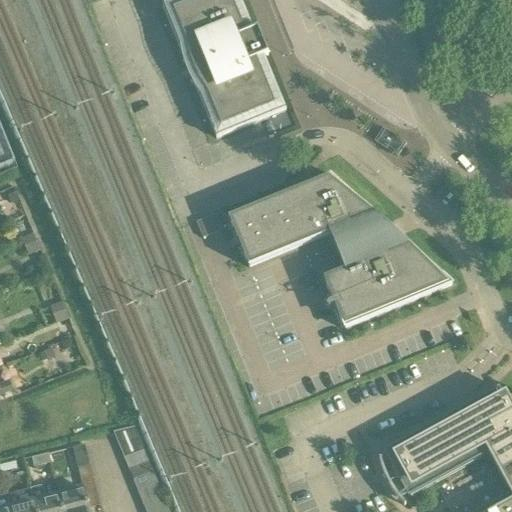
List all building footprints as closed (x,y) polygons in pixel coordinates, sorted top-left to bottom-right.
[(179,0),(162,7),(188,71),(190,77),(216,140),(266,120),(286,112),(264,58),(268,56),(267,52),(255,23),(250,25),(239,0),(179,0)] [(384,133),(378,142),(397,154),(402,145),(384,133)] [(330,177),(291,193),(228,218),(248,269),(329,236),(337,255),(333,257),(336,266),(341,264),(344,272),(323,281),(344,331),(453,286),(396,235),(397,234),(393,226),(388,228),(330,177)] [(10,204),(18,200),(13,188),(5,191),(10,204)] [(222,232),(215,216),(197,223),(203,239),(222,232)] [(27,255),(39,250),(33,235),(21,240),(27,255)] [(56,324),(68,319),(61,303),(49,308),(56,324)] [(40,354),(43,361),(55,356),(52,349),(40,354)] [(0,385),(0,395),(12,390),(9,382),(0,385)] [(498,389),(382,453),(407,499),(487,456),(509,495),(478,511),(511,511),(511,404),(507,405),(498,389)] [(140,440),(135,429),(114,434),(120,449),(140,440)] [(140,440),(120,449),(124,460),(144,452),(140,440)] [(144,452),(124,460),(129,471),(149,463),(144,452)] [(50,464),(48,455),(32,459),(34,468),(50,464)] [(0,471),(0,474),(17,470),(15,459),(0,462),(0,471)] [(154,474),(149,463),(129,471),(133,483),(154,474)] [(58,495),(62,511),(89,511),(88,508),(100,505),(90,465),(78,468),(83,489),(58,495)] [(154,474),(133,483),(138,494),(158,486),(154,474)] [(158,486),(138,494),(143,505),(163,497),(158,486)] [(62,511),(58,495),(43,499),(40,488),(30,490),(33,502),(34,502),(36,511),(62,511)] [(36,511),(34,502),(33,502),(19,506),(16,494),(6,497),(9,511),(36,511)] [(9,511),(6,497),(0,498),(0,511),(9,511)] [(158,511),(167,508),(163,497),(143,505),(145,511),(158,511)]
